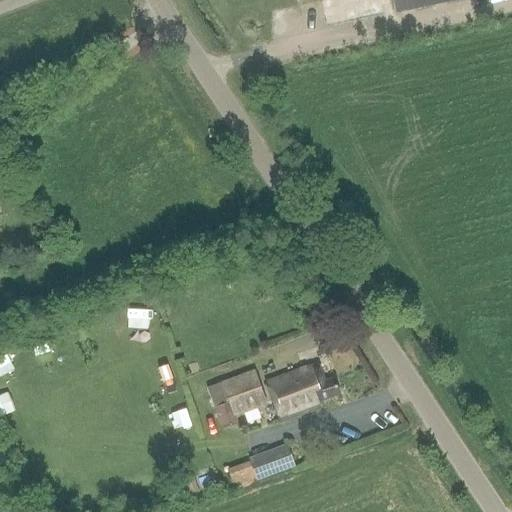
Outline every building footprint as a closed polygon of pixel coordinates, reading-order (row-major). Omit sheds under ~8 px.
[(393,0),(397,14),(461,0),(393,0)] [(157,303),(129,311),(133,323),(160,315),(157,303)] [(318,365),(266,383),(265,384),(279,424),(321,409),(318,402),(339,395),(334,379),(325,382),(318,365)] [(256,372),(221,384),(207,389),(222,430),(238,424),(235,415),(267,404),(256,372)] [(286,445),(249,459),(252,467),(235,473),(239,484),(255,478),(256,481),(294,468),(286,445)] [(182,476),(186,494),(199,491),(196,474),(182,476)] [(149,476),(115,488),(119,500),(154,489),(149,476)] [(48,511),(41,494),(28,499),(32,511),(48,511)]
